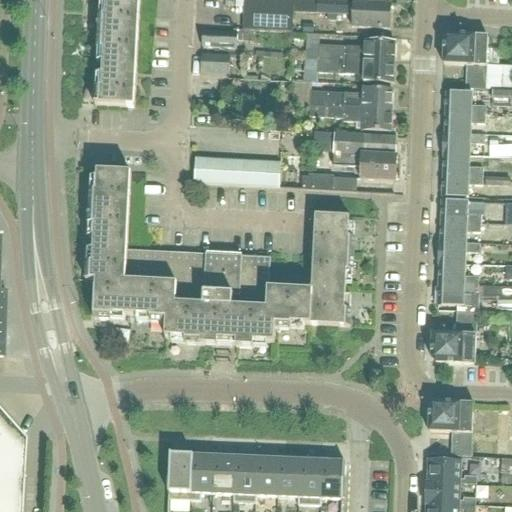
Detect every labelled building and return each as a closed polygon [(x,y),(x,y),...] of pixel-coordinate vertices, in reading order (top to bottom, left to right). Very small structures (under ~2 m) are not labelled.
[(86,0),(87,0),(107,1),(106,19),(100,19),(98,53),(105,53),(102,91),(96,91),(95,109),(136,111),(141,0),(86,0)] [(296,35),(297,2),(263,0),(246,0),(244,33),(296,35)] [(354,30),(380,31),(390,32),(391,6),(381,6),(330,5),(317,4),(317,15),(329,16),(350,17),(350,10),(355,11),(354,30)] [(240,36),(205,34),(204,51),(239,52),(240,36)] [(306,62),(395,66),(396,45),(367,44),(366,52),(349,51),(349,49),(320,47),(321,37),(307,36),(306,62)] [(511,68),(488,68),(489,40),(450,38),(445,43),(444,67),(467,68),(466,92),(511,93),(511,68)] [(231,58),(203,57),(202,75),(230,77),(231,58)] [(365,85),(383,86),(394,86),(395,66),(306,62),(305,84),(317,85),(318,76),(348,78),(365,79),(365,85)] [(311,109),(311,110),(393,114),(394,93),(364,92),(364,99),(311,96),(311,86),(293,85),(292,108),(311,109)] [(511,94),(494,94),(493,108),(511,108),(511,94)] [(447,95),(446,117),(486,118),(487,109),(473,108),(473,96),(447,95)] [(363,133),(381,134),(391,135),(393,114),(311,110),(310,119),(322,119),(346,121),(347,126),(363,127),(363,133)] [(486,118),(446,117),(445,137),(472,138),(472,126),(486,127),(486,118)] [(363,183),(385,184),(396,184),(396,183),(399,179),(400,172),(397,169),(397,159),(397,139),(386,139),(337,136),(314,135),(313,156),(336,157),(336,167),(346,167),(359,168),(359,163),(363,164),(363,183)] [(485,138),(472,138),(445,137),(444,137),(443,158),(445,158),(471,159),(472,147),(485,147),(485,138)] [(445,158),(444,178),(484,179),(484,170),(471,170),(471,159),(445,158)] [(207,188),(209,162),(196,161),(195,187),(207,188)] [(207,188),(219,188),(221,162),(209,162),(207,188)] [(233,163),(221,162),(219,188),(231,189),(233,163)] [(231,189),(243,190),(245,164),(233,163),(231,189)] [(243,190),(255,190),(257,164),(245,164),(243,190)] [(255,190),(267,191),(269,165),(257,164),(255,190)] [(281,166),(269,165),(267,191),(280,192),(281,166)] [(132,176),(98,174),(97,194),(91,194),(89,228),(95,228),(94,266),(88,266),(87,283),(96,284),(94,323),(112,323),(112,318),(150,319),(150,326),(166,326),(166,340),(186,341),(185,347),(204,348),(204,342),(237,344),(236,350),(255,351),(255,345),(275,346),(276,332),(291,333),(292,327),(351,329),(352,313),(346,313),(348,274),(353,274),(355,240),(350,240),(351,220),(316,218),(312,294),(270,292),(272,260),(128,253),(132,176)] [(302,193),(340,195),(357,196),(358,183),(333,182),(333,178),(309,177),(308,180),(303,180),(302,193)] [(511,180),(484,179),(444,178),(443,199),(469,200),(470,188),(484,189),(511,189),(511,180)] [(442,203),(441,225),(482,227),(482,218),(468,218),(469,205),(442,203)] [(482,227),(441,225),(441,245),(441,246),(467,247),(467,246),(468,235),(481,236),(482,227)] [(481,246),(467,246),(467,247),(441,246),(441,245),(439,245),(438,267),(440,267),(466,268),(467,255),(480,256),(481,246)] [(466,279),(466,268),(440,267),(439,286),(479,288),(479,279),(466,279)] [(479,288),(439,286),(438,308),(479,310),(480,302),(489,303),(489,307),(511,308),(511,289),(479,288)] [(436,366),(475,368),(478,314),(458,314),(457,337),(433,336),(432,360),(436,366)] [(430,410),(429,435),(453,436),(452,459),(472,460),(474,407),(436,405),(430,410)] [(0,413),(0,511),(20,511),(25,445),(25,441),(0,413)] [(507,460),(507,461),(511,461),(511,438),(498,438),(496,459),(507,460)] [(168,502),(191,503),(193,459),(172,458),(172,457),(170,457),(168,502)] [(200,497),(213,497),(214,460),(193,459),(191,503),(200,504),(200,497)] [(236,461),(214,460),(213,497),(234,498),(236,461)] [(461,482),(461,476),(471,477),(472,469),(495,470),(496,461),(472,460),(471,465),(429,463),(428,484),(428,485),(461,487),(461,488),(477,488),(477,480),(464,479),(464,482),(461,482)] [(256,506),(256,499),(257,461),(236,461),(234,498),(233,505),(256,506)] [(256,499),(277,500),(279,462),(257,461),(256,499)] [(511,461),(507,461),(504,461),(503,486),(511,486),(511,461)] [(277,500),(299,501),(301,463),(279,462),(277,500)] [(322,464),(301,463),(299,501),(298,508),(321,509),(321,502),(322,464)] [(343,465),(322,464),(321,502),(342,503),(342,504),(343,504),(345,464),(343,464),(343,465)] [(460,503),(461,488),(461,487),(428,485),(428,484),(427,484),(426,508),(427,508),(427,507),(476,509),(476,501),(464,501),(463,504),(460,503)]
